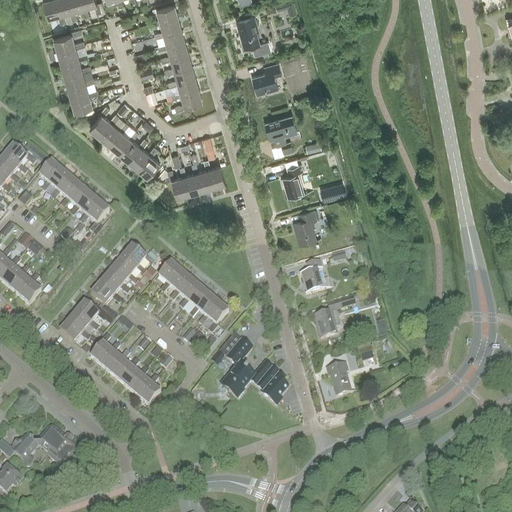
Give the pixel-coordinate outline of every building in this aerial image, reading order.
[(65,24),(62,15),(60,16),(55,0),(47,0),(43,1),(48,19),(58,16),(60,25),(63,24),(65,24)] [(77,20),(74,12),(72,12),(68,0),(55,0),(60,16),(62,15),(70,13),(72,22),(77,20)] [(89,17),(87,8),(84,9),(82,0),(68,0),(72,12),(74,12),(82,9),(85,18),(89,17)] [(82,0),(84,9),(87,8),(94,6),(97,15),(101,14),(99,4),(97,4),(95,0),(82,0)] [(124,7),(121,0),(106,0),(107,3),(116,0),(119,9),(124,7)] [(161,23),(179,17),(175,5),(157,10),(160,20),(151,23),(152,27),(161,24),(161,23)] [(164,35),(182,29),(179,17),(161,23),(161,24),(163,32),(154,35),(155,40),(165,37),(164,35)] [(270,42),(260,45),(256,32),(258,31),(254,17),(236,22),(244,50),(253,47),(255,56),(272,51),(270,42)] [(56,26),(57,32),(65,30),(63,24),(60,25),(56,26)] [(167,47),(185,41),(182,29),(164,35),(165,37),(167,44),(158,47),(159,51),(168,49),(167,47)] [(76,47),(75,44),(73,37),(81,35),(80,30),(71,33),(71,35),(54,40),(57,52),(76,47)] [(171,58),(189,53),(185,41),(167,47),(168,49),(170,56),(161,59),(162,63),(171,60),(171,61),(172,61),(171,58)] [(79,59),(78,57),(76,49),(85,47),(83,42),(75,44),(76,47),(57,52),(61,64),(79,59)] [(174,70),(192,65),(189,53),(171,58),(172,61),(171,61),(173,68),(164,70),(166,76),(175,73),(174,70)] [(82,71),(82,69),(80,62),(88,59),(87,54),(78,57),(79,59),(61,64),(64,76),(82,71)] [(141,54),(135,56),(137,62),(146,60),(144,54),(141,54)] [(178,82),(196,77),(192,65),(174,70),(175,73),(177,81),(168,83),(169,88),(178,85),(178,82)] [(274,78),(281,76),(278,65),(263,69),(265,74),(252,78),(257,96),(278,90),(274,78)] [(86,83),(85,81),(83,74),(92,71),(91,66),(82,69),(82,71),(64,76),(67,88),(86,83)] [(142,81),(154,77),(151,67),(140,71),(142,81)] [(171,95),(173,100),(182,97),(181,94),(199,89),(196,77),(178,82),(178,85),(181,92),(171,95)] [(89,95),(89,93),(86,85),(95,83),(94,78),(85,81),(86,83),(67,88),(71,100),(89,95)] [(181,94),(182,97),(184,104),(174,107),(176,112),(186,109),(185,106),(203,101),(199,89),(181,94)] [(89,95),(71,100),(74,113),(93,108),(90,98),(99,95),(98,91),(89,93),(89,95)] [(129,108),(125,104),(118,112),(123,116),(129,108)] [(112,123),(110,121),(104,116),(110,109),(106,106),(99,113),(101,115),(89,129),(99,137),(112,123)] [(121,131),(119,129),(113,124),(119,117),(115,114),(110,121),(112,123),(99,137),(109,145),(121,131)] [(291,141),(285,143),(283,136),(295,132),(296,133),(292,116),(265,124),(269,140),(270,140),(274,138),(277,149),(283,147),(285,154),(294,151),(291,141)] [(146,121),(142,126),(150,133),(154,128),(146,121)] [(131,139),(128,137),(123,132),(129,125),(125,122),(119,129),(121,131),(109,145),(118,153),(131,139)] [(140,147),(139,146),(132,140),(138,133),(134,130),(128,137),(131,139),(118,153),(128,161),(140,147)] [(150,155),(148,153),(142,148),(148,141),(144,139),(139,146),(140,147),(128,161),(137,170),(150,155)] [(209,160),(215,158),(210,139),(204,140),(209,160)] [(321,150),(320,142),(306,145),(307,153),(321,150)] [(20,168),(21,166),(26,160),(33,166),(36,162),(29,156),(27,157),(14,146),(5,156),(20,168)] [(150,155),(137,170),(147,178),(159,163),(151,157),(157,150),(154,147),(148,153),(150,155)] [(44,165),(48,160),(39,152),(34,157),(44,165)] [(175,168),(179,167),(182,166),(179,158),(179,157),(178,155),(172,157),(175,168)] [(28,172),(21,166),(20,168),(5,156),(0,162),(0,167),(12,177),(13,176),(18,170),(25,176),(28,172)] [(303,172),(301,164),(297,165),(295,159),(285,162),(287,168),(286,169),(287,169),(289,176),(280,179),(286,199),(313,191),(303,193),(298,174),(303,172)] [(208,169),(213,188),(225,184),(220,166),(211,169),(208,160),(203,161),(206,170),(208,169)] [(47,183),(42,189),(41,190),(45,193),(51,186),(49,185),(61,170),(51,162),(39,177),(47,183)] [(208,169),(206,170),(198,172),(196,164),(191,165),(194,174),(196,173),(201,191),(213,188),(208,169)] [(20,182),(13,176),(12,177),(0,167),(0,184),(3,187),(5,185),(10,180),(17,186),(20,182)] [(196,173),(194,174),(186,176),(184,167),(179,169),(182,177),(184,176),(189,194),(201,191),(196,173)] [(71,179),(61,170),(49,185),(51,186),(57,191),(51,198),(54,201),(60,194),(59,193),(71,179)] [(184,176),(182,177),(174,179),(172,171),(167,172),(169,181),(171,181),(176,198),(189,194),(184,176)] [(68,201),(80,187),(71,179),(59,193),(60,194),(66,199),(60,206),(64,209),(70,202),(68,201)] [(26,187),(20,182),(17,185),(23,190),(24,189),(26,187)] [(331,186),(334,200),(346,196),(342,183),(331,186)] [(12,191),(5,185),(3,187),(0,184),(0,190),(1,189),(9,195),(12,191)] [(78,209),(90,195),(80,187),(68,201),(70,202),(76,207),(70,214),(74,217),(80,210),(78,209)] [(32,198),(26,193),(18,202),(25,207),(32,198)] [(88,217),(99,203),(90,195),(78,209),(80,210),(86,215),(80,222),(83,226),(89,218),(88,217)] [(88,217),(89,218),(95,223),(89,230),(93,234),(100,226),(98,225),(109,211),(99,203),(88,217)] [(299,245),(320,239),(320,238),(315,240),(311,223),(317,222),(314,211),(299,215),(301,222),(293,224),(299,245)] [(0,235),(5,240),(15,228),(10,224),(0,235)] [(84,228),(81,224),(75,231),(79,234),(84,228)] [(34,242),(27,235),(19,244),(26,251),(34,242)] [(88,245),(85,241),(81,245),(78,242),(74,246),(81,253),(88,245)] [(43,250),(34,242),(28,250),(37,257),(43,250)] [(138,268),(140,267),(145,260),(152,266),(155,263),(147,256),(146,258),(132,246),(124,256),(138,268)] [(13,267),(11,265),(5,260),(11,254),(7,250),(1,257),(3,259),(0,262),(0,280),(0,281),(13,267)] [(347,260),(345,252),(333,255),(335,263),(347,260)] [(147,273),(140,267),(138,268),(124,256),(116,265),(130,278),(132,276),(137,270),(144,276),(147,273)] [(22,275),(20,274),(15,268),(20,262),(17,258),(11,265),(13,267),(0,281),(10,289),(22,275)] [(299,275),(305,296),(332,288),(332,287),(322,290),(317,271),(323,269),(320,261),(305,265),(305,266),(306,266),(308,272),(299,275)] [(168,285),(180,271),(170,263),(159,277),(166,283),(160,291),(164,294),(170,287),(168,285)] [(138,282),(132,276),(130,278),(116,265),(108,275),(122,287),(124,285),(128,280),(135,286),(138,282)] [(32,283),(30,282),(24,277),(30,270),(26,267),(20,274),(22,275),(10,289),(19,297),(32,283)] [(178,293),(190,279),(180,271),(168,285),(170,287),(176,292),(170,299),(174,302),(180,295),(178,293)] [(32,283),(19,297),(29,306),(41,292),(34,285),(40,278),(36,275),(30,282),(32,283)] [(131,291),(124,285),(122,287),(108,275),(100,285),(114,297),(115,296),(120,289),(127,295),(131,291)] [(187,302),(199,287),(190,279),(178,293),(180,295),(186,300),(180,307),(183,310),(189,303),(187,302)] [(122,302),(115,296),(114,297),(100,285),(91,295),(106,307),(112,299),(119,305),(122,302)] [(197,310),(209,296),(199,287),(187,302),(189,303),(195,308),(189,315),(193,318),(199,311),(197,310)] [(206,318),(218,304),(209,296),(197,310),(199,311),(205,316),(199,323),(203,327),(209,320),(206,318)] [(337,335),(335,328),(341,326),(336,311),(355,305),(353,299),(329,306),(330,312),(314,317),(321,340),(337,335)] [(91,325),(92,323),(97,317),(104,323),(107,319),(100,313),(99,314),(85,303),(76,312),(91,325)] [(206,318),(209,320),(214,325),(208,332),(212,335),(219,327),(217,326),(228,312),(218,304),(206,318)] [(108,315),(111,312),(103,305),(100,309),(108,315)] [(99,328),(92,323),(91,325),(76,312),(68,322),(83,334),(84,332),(89,326),(96,332),(99,328)] [(91,338),(84,332),(83,334),(68,322),(60,332),(74,344),(81,336),(88,342),(90,340),(91,338)] [(188,343),(196,334),(191,330),(183,339),(188,343)] [(205,336),(199,331),(189,344),(195,348),(205,336)] [(113,351),(111,349),(105,345),(111,338),(107,334),(101,342),(103,344),(91,358),(101,366),(113,351)] [(138,348),(143,352),(151,342),(146,338),(138,348)] [(266,362),(255,376),(247,370),(248,368),(241,363),(252,349),(241,340),(227,357),(226,358),(237,367),(221,386),(237,399),(244,392),(243,391),(250,382),(262,392),(261,394),(277,407),(282,400),(280,398),(288,387),(276,377),(279,373),(266,362)] [(123,360),(121,358),(115,353),(121,346),(117,343),(111,349),(113,351),(101,366),(110,374),(123,360)] [(375,358),(371,343),(359,346),(363,362),(375,358)] [(87,354),(91,350),(87,346),(83,351),(87,354)] [(151,355),(156,360),(162,352),(157,347),(151,355)] [(132,368),(130,366),(124,361),(130,354),(126,351),(121,358),(123,360),(110,374),(120,382),(132,368)] [(225,356),(220,351),(211,361),(217,366),(225,356)] [(173,360),(167,355),(160,364),(165,369),(173,360)] [(142,376),(140,374),(134,369),(140,362),(136,359),(130,366),(132,368),(120,382),(129,390),(142,376)] [(345,373),(348,373),(346,365),(327,370),(330,378),(331,377),(337,398),(351,394),(345,373)] [(151,384),(150,383),(144,378),(150,371),(146,367),(140,374),(142,376),(129,390),(139,399),(151,384)] [(139,399),(149,407),(161,392),(153,386),(159,379),(155,376),(150,383),(151,384),(139,399)] [(38,440),(38,447),(40,447),(48,454),(48,457),(60,467),(67,466),(75,457),(77,454),(77,447),(73,444),(55,429),(48,430),(40,440),(38,440)] [(38,447),(38,440),(33,440),(29,437),(25,437),(20,443),(18,441),(5,456),(10,460),(14,455),(19,459),(17,461),(26,469),(29,468),(33,464),(33,460),(30,457),(34,452),(34,448),(38,447)] [(436,462),(445,470),(450,464),(442,456),(436,462)] [(0,489),(6,494),(13,487),(15,488),(22,480),(7,467),(0,475),(0,489)] [(398,511),(420,511),(417,509),(420,505),(414,500),(411,503),(410,503),(406,508),(403,506),(398,511)]
